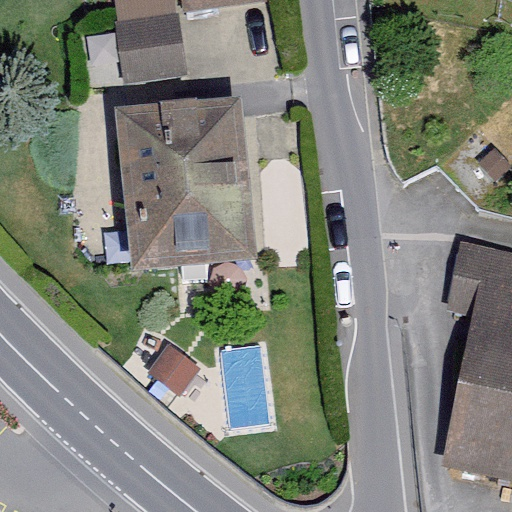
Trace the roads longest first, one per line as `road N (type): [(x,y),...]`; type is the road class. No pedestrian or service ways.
road 1 (residential): [(327,0),(384,453),(370,511)]
road 2 (primary): [(0,335),(198,511)]
